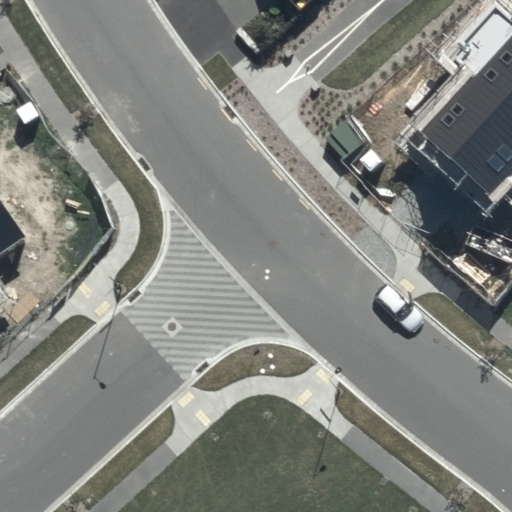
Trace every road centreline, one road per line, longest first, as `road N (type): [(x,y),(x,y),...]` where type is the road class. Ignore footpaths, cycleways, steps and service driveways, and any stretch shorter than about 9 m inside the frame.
road 1 (residential): [(275,241),(0,488)]
road 2 (residential): [(511,448),(275,241)]
road 3 (residential): [(275,241),(203,162),(85,0)]
